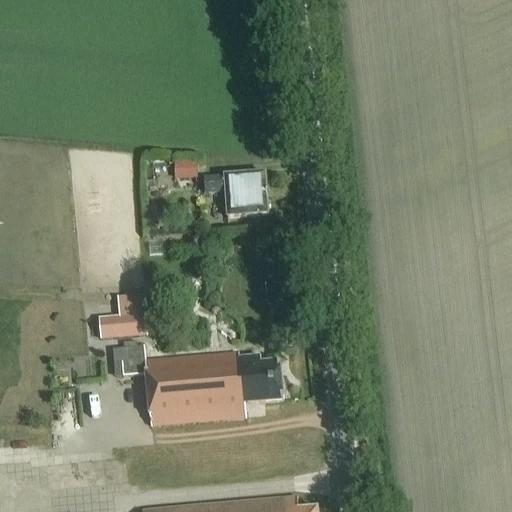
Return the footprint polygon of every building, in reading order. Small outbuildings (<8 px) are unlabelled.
[(174,166),(175,181),(199,181),(199,165),(174,166)] [(227,195),(228,220),(269,217),(266,176),(226,179),(207,182),(207,183),(207,194),(207,197),(227,195)] [(158,216),(157,216),(150,216),(151,233),(159,233),(158,216)] [(100,319),(102,342),(148,337),(146,315),(100,319)] [(145,354),(121,356),(123,381),(146,379),(151,431),(247,421),(245,408),(285,404),(281,366),(262,367),(261,360),(240,362),(239,357),(146,366),(145,354)] [(318,511),(319,511),(317,511),(299,511),(298,500),(166,511),(318,511)]
